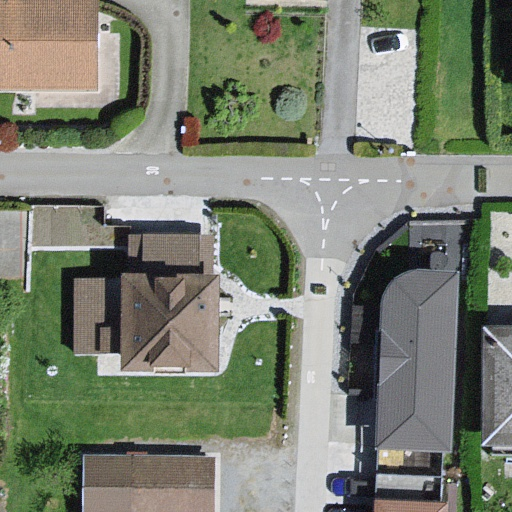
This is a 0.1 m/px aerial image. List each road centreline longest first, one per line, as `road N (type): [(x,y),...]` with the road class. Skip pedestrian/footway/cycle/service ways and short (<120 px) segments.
road 1 (residential): [(329,178),(311,511)]
road 2 (residential): [(329,178),(0,174)]
road 3 (residential): [(511,180),(329,178)]
